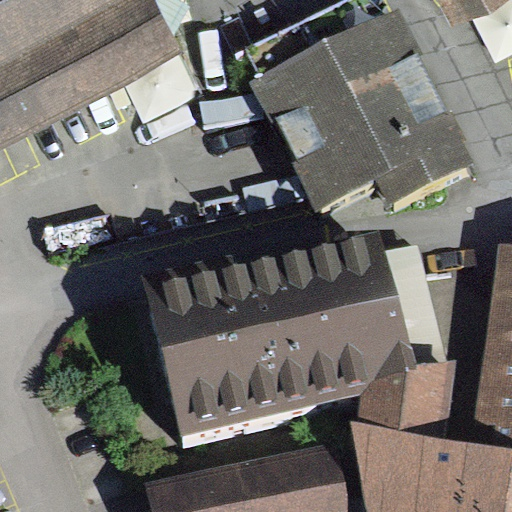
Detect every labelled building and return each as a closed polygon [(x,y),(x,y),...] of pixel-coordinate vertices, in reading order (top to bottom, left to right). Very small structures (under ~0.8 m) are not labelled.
[(0,0),(0,149),(183,55),(172,37),(152,0),(0,0)] [(178,0),(152,0),(172,37),(190,7),(178,0)] [(343,0),(246,49),(260,78),(381,17),(372,0),(343,0)] [(437,0),(451,25),(501,0),(437,0)] [(260,78),(251,83),(318,210),(377,179),(391,205),(474,162),(462,140),(467,138),(398,7),(381,17),(260,78)] [(238,254),(142,279),(182,436),(361,391),(358,421),(447,439),(458,360),(417,361),(381,234),(250,266),(241,269),(238,254)] [(497,422),(493,445),(511,450),(511,243),(500,242),(473,419),(497,422)] [(358,421),(352,420),(354,439),(361,511),(511,511),(511,450),(493,445),(447,439),(358,421)] [(361,511),(354,439),(145,481),(151,511),(361,511)]
